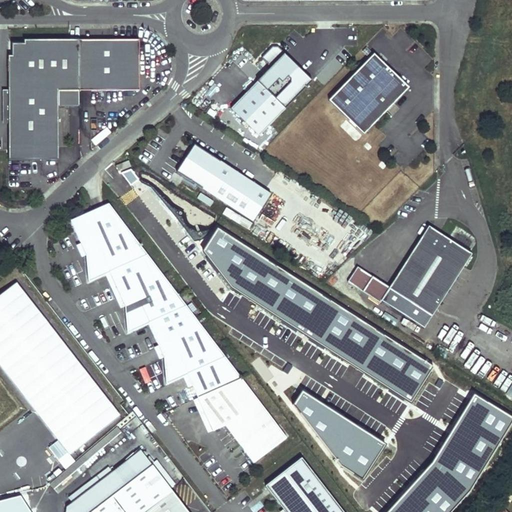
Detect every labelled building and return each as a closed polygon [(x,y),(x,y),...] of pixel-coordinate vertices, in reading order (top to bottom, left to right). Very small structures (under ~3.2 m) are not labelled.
[(8,56),(15,57),(24,47),(24,40),(8,41),(8,56)] [(8,56),(8,160),(58,160),(58,107),(58,90),(79,91),(138,91),(138,41),(24,40),(24,47),(15,57),(8,56)] [(229,108),(257,135),(310,80),(283,54),(283,53),(276,46),(271,46),(260,57),(270,66),(229,108)] [(329,101),(363,135),(408,89),(374,55),(329,101)] [(58,90),(58,107),(79,107),(79,91),(58,90)] [(95,144),(110,132),(106,127),(91,139),(95,144)] [(271,195),(194,146),(176,173),(253,223),(271,195)] [(126,162),(116,166),(118,172),(128,168),(126,162)] [(239,380),(107,206),(69,223),(84,257),(86,284),(108,274),(123,308),(125,335),(146,326),(162,359),(164,386),(185,377),(195,400),(239,380)] [(389,290),(431,317),(471,255),(428,228),(389,290)] [(237,297),(188,235),(173,247),(221,309),(237,297)] [(294,263),(272,249),(271,250),(265,260),(296,280),(295,282),(317,296),(320,293),(326,297),(330,290),(292,265),(293,264),(294,263)] [(369,336),(372,331),(380,336),(387,323),(360,309),(351,327),(369,336)] [(195,400),(210,433),(223,428),(238,448),(243,444),(246,448),(241,452),(251,465),(284,440),(239,380),(195,400)] [(53,489),(120,432),(117,427),(49,484),(53,489)] [(344,511),(303,458),(267,486),(286,511),(344,511)] [(92,511),(139,478),(131,467),(78,506),(82,511),(92,511)] [(186,511),(173,495),(153,467),(139,478),(92,511),(186,511)] [(0,506),(9,505),(8,498),(0,499),(0,506)]
